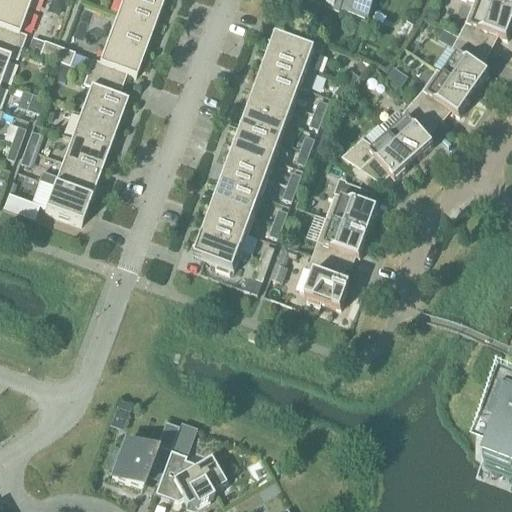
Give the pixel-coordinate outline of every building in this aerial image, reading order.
[(0,0),(0,2),(27,13),(31,0),(0,0)] [(153,31),(163,6),(147,0),(122,0),(116,18),(153,31)] [(300,0),(338,15),(339,11),(366,22),(374,0),(300,0)] [(511,0),(475,0),(474,4),(511,18),(511,0)] [(18,37),(27,13),(0,2),(0,44),(20,52),(20,53),(25,40),(18,37)] [(507,44),(511,30),(511,18),(474,4),(464,28),(458,41),(486,55),(494,40),(507,44)] [(144,56),(153,31),(116,18),(107,42),(144,56)] [(268,60),(307,74),(313,76),(323,49),(285,33),(281,43),(275,41),(268,60)] [(477,71),(486,55),(458,41),(450,37),(446,43),(454,48),(451,53),(456,57),(442,78),(474,100),(488,79),(477,71)] [(135,82),(144,56),(107,42),(98,67),(91,64),(87,77),(121,89),(125,78),(135,82)] [(16,64),(20,53),(20,52),(0,44),(0,86),(9,62),(16,64)] [(58,52),(57,51),(42,46),(37,59),(53,65),(58,52)] [(53,65),(56,66),(69,70),(73,58),(58,52),(53,65)] [(301,92),(307,74),(268,60),(262,78),(301,92)] [(55,67),(49,80),(64,86),(69,72),(55,67)] [(442,78),(436,74),(421,96),(412,106),(436,127),(447,114),(459,121),(473,100),(442,78)] [(350,93),(356,86),(359,83),(351,76),(342,87),(350,93)] [(117,101),(121,89),(87,77),(86,77),(82,89),(89,91),(80,116),(117,130),(126,105),(117,101)] [(294,111),(301,92),(262,78),(255,97),(294,111)] [(341,104),(350,93),(342,87),(333,97),(341,104)] [(287,129),(294,111),(255,97),(248,115),(287,129)] [(34,118),(40,102),(30,98),(24,114),(34,118)] [(40,102),(34,118),(42,121),(48,105),(40,102)] [(312,118),(322,121),(326,109),(317,106),(312,118)] [(424,140),(436,127),(412,106),(402,117),(407,122),(388,139),(414,168),(433,151),(424,140)] [(281,147),(287,129),(248,115),(241,133),(281,147)] [(108,155),(117,130),(80,116),(71,141),(108,155)] [(317,134),(322,121),(312,118),(308,130),(317,134)] [(2,144),(10,147),(19,150),(25,134),(8,128),(2,144)] [(329,156),(337,133),(327,130),(318,153),(329,156)] [(274,165),(281,147),(241,133),(235,151),(274,165)] [(24,152),(33,155),(39,139),(30,136),(24,152)] [(394,185),(414,168),(388,139),(374,151),(362,143),(341,162),(377,186),(387,177),(394,185)] [(299,154),(309,157),(314,144),(304,140),(299,154)] [(99,180),(108,155),(71,141),(62,166),(99,180)] [(13,166),(19,150),(10,147),(5,163),(13,166)] [(267,183),(274,165),(235,151),(228,169),(267,183)] [(27,171),(33,155),(24,152),(19,168),(27,171)] [(304,170),(309,157),(299,154),(295,166),(304,170)] [(89,204),(99,180),(62,166),(52,191),(89,204)] [(261,202),(267,183),(228,169),(222,187),(261,202)] [(286,190),(295,193),(300,180),(291,176),(286,190)] [(326,223),(368,238),(378,214),(365,209),(370,196),(340,185),(326,223)] [(254,221),(261,202),(222,187),(215,206),(254,221)] [(291,206),(295,193),(286,190),(281,203),(291,206)] [(80,230),(89,204),(52,191),(43,216),(80,230)] [(33,225),(38,209),(8,198),(2,213),(33,225)] [(247,239),(254,221),(215,206),(208,224),(247,239)] [(272,227),(282,230),(287,217),(277,214),(272,227)] [(317,247),(312,260),(342,271),(347,258),(359,263),(368,238),(326,223),(317,247)] [(241,257),(247,239),(208,224),(201,242),(241,257)] [(277,243),(282,230),(272,227),(268,240),(277,243)] [(233,276),(241,257),(201,242),(194,262),(233,276)] [(259,263),(269,267),(274,253),(264,249),(259,263)] [(337,285),(342,271),(312,260),(307,274),(313,276),(304,301),(340,314),(347,296),(345,295),(347,288),(337,285)] [(262,285),(269,267),(259,263),(252,282),(262,285)] [(281,289),(287,272),(276,269),(270,285),(281,289)] [(511,476),(511,395),(502,392),(475,463),(511,476)] [(156,457),(127,444),(112,481),(110,481),(109,484),(141,496),(148,484),(158,487),(170,456),(157,451),(156,457)] [(194,472),(192,468),(185,465),(186,462),(170,456),(158,487),(154,499),(177,507),(182,504),(187,511),(192,507),(195,511),(197,511),(212,504),(209,498),(225,489),(210,463),(194,472)]
